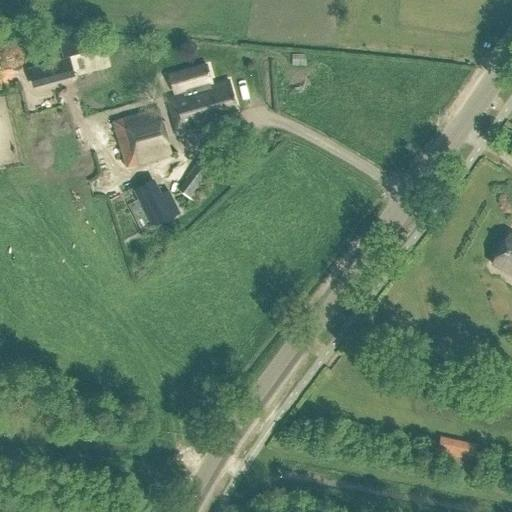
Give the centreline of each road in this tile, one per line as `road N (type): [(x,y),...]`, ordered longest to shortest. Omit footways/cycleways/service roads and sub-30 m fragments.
road 1 (secondary): [(186,511),(238,423),(511,52)]
road 2 (track): [(511,53),(388,43),(393,0)]
